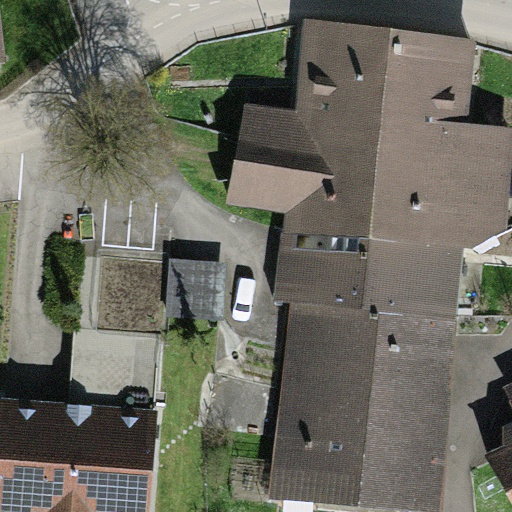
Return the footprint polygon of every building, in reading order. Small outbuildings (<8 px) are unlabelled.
[(461,28),(302,13),(293,105),(245,100),(236,194),(316,202),(323,224),(492,241),(502,123),(452,118),(461,28)] [(484,309),(492,241),(323,224),(315,290),(484,309)] [(484,309),(315,290),(305,372),(471,394),(484,309)] [(458,494),(471,394),(305,372),(292,472),(458,494)] [(133,511),(136,416),(0,411),(0,511),(133,511)] [(511,445),(492,457),(511,492),(511,445)]
